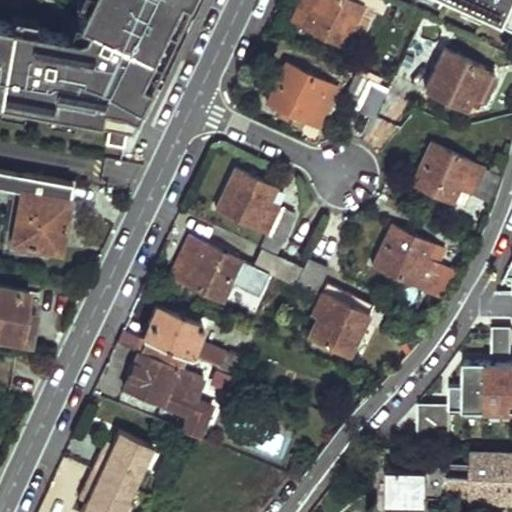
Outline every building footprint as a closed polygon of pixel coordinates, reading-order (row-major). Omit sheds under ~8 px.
[(106,142),(124,145),(128,121),(135,95),(124,90),(131,76),(146,83),(158,57),(149,53),(174,0),(86,0),(83,6),(77,19),(86,23),(82,33),(74,33),(72,44),(45,39),(47,28),(34,26),(10,22),(0,19),(0,97),(23,102),(46,106),(73,111),(111,117),(106,142)] [(158,57),(185,0),(174,0),(149,53),(158,57)] [(312,12),(306,25),(346,45),(355,29),(364,34),(376,9),(380,11),(385,0),(358,0),(358,2),(354,0),(303,0),(300,6),(312,12)] [(511,0),(462,0),(510,22),(511,18),(511,0)] [(296,4),(289,18),(306,25),(312,12),(300,6),(296,4)] [(36,16),(12,12),(10,22),(34,26),(36,16)] [(65,31),(47,28),(45,39),(72,44),(74,33),(82,33),(86,23),(77,19),(73,17),(65,31)] [(427,39),(414,64),(432,73),(444,47),(427,39)] [(432,73),(426,86),(466,106),(473,93),(479,97),(492,70),(485,68),(485,65),(445,46),(444,47),(432,73)] [(308,120),(315,106),(326,112),(339,86),(287,62),(268,101),(308,120)] [(371,78),(357,72),(352,82),(366,88),(371,78)] [(128,121),(146,83),(131,76),(124,90),(135,95),(128,121)] [(388,86),(371,78),(366,88),(358,104),(375,113),(388,86)] [(0,97),(0,107),(22,111),(23,102),(0,97)] [(46,106),(44,115),(71,121),(73,111),(46,106)] [(319,126),(326,112),(315,106),(308,120),(319,126)] [(432,142),(413,180),(453,200),(460,186),(470,192),(484,166),(432,142)] [(218,206),(269,230),(262,246),(277,253),(295,211),(281,205),(279,211),(267,205),(270,198),(276,185),(237,165),(218,206)] [(486,199),(499,173),(484,166),(470,192),(486,199)] [(13,238),(59,248),(71,180),(0,167),(0,182),(22,187),(13,238)] [(279,211),(281,205),(270,198),(267,205),(279,211)] [(393,223),(375,261),(425,286),(437,260),(426,254),(433,242),(393,223)] [(194,251),(201,237),(192,232),(185,247),(194,251)] [(185,247),(172,271),(223,298),(232,280),(258,293),(269,270),(294,282),(295,281),(302,265),(277,253),(262,246),(254,263),(201,237),(194,251),(185,247)] [(426,254),(437,260),(444,247),(433,242),(426,254)] [(302,265),(295,281),(315,291),(327,266),(307,256),(302,265)] [(511,261),(497,291),(511,291),(511,261)] [(444,263),(433,289),(444,294),(456,269),(444,263)] [(0,332),(20,337),(25,308),(28,288),(0,281),(0,332)] [(318,312),(309,331),(349,349),(372,302),(328,281),(314,310),(318,312)] [(204,322),(159,303),(146,334),(147,335),(188,352),(190,353),(204,322)] [(35,309),(25,308),(20,337),(30,339),(35,309)] [(511,324),(493,324),(493,353),(511,353),(511,324)] [(208,376),(183,365),(188,352),(147,335),(126,385),(161,400),(168,386),(198,399),(208,376)] [(224,348),(204,340),(198,356),(218,364),(224,348)] [(511,359),(465,359),(464,383),(450,383),(450,401),(419,400),(418,431),(450,432),(450,407),(511,408),(511,359)] [(210,384),(229,390),(234,373),(215,368),(210,384)] [(194,408),(184,403),(175,424),(191,431),(198,416),(192,412),(194,408)] [(108,450),(101,447),(93,465),(135,483),(153,440),(118,426),(112,439),(108,450)] [(106,436),(101,447),(108,450),(112,439),(106,436)] [(450,462),(450,495),(511,497),(511,450),(472,449),(472,464),(450,462)] [(389,503),(430,505),(430,495),(450,495),(450,462),(415,461),(415,466),(390,465),(389,503)] [(82,511),(85,511),(122,511),(135,483),(93,465),(85,484),(92,487),(87,498),(82,511)] [(85,484),(80,495),(87,498),(92,487),(85,484)]
